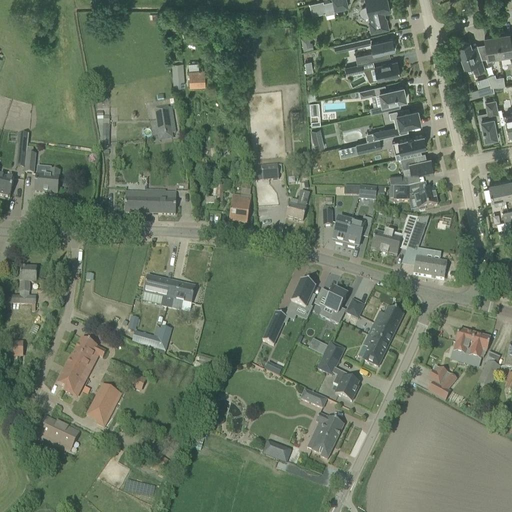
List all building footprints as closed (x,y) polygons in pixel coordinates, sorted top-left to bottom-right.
[(324,12),(325,15),(334,13),(333,11),(347,8),(345,0),(333,0),(334,1),(322,4),(324,12)] [(361,13),(361,14),(361,15),(362,16),(363,16),(363,17),(364,17),(365,17),(366,17),(369,16),(371,23),(369,23),(371,33),(388,30),(385,19),(384,20),(382,14),(390,12),(387,0),(364,0),(366,7),(364,8),(363,8),(363,9),(362,9),(361,10),(361,11),(361,12),(361,13)] [(324,12),(322,4),(322,2),(309,5),(312,16),(325,13),(324,12)] [(496,33),(500,57),(500,59),(501,59),(500,57),(504,56),(505,58),(511,57),(511,55),(511,54),(511,52),(509,33),(504,34),(504,32),(496,33)] [(500,57),(496,33),(488,35),(489,37),(484,38),(487,58),(489,58),(489,60),(496,59),(496,58),(500,57)] [(302,49),(311,48),(309,35),(300,37),(302,49)] [(238,38),(240,50),(250,49),(249,36),(238,38)] [(391,38),(371,43),(373,52),(355,56),(357,64),(356,64),(356,65),(360,64),(390,57),(389,51),(394,50),(393,46),(395,46),(394,41),(392,42),(391,38)] [(353,47),(352,42),(340,44),(341,50),(353,47)] [(485,69),(479,53),(477,46),(471,48),(469,43),(469,42),(467,43),(465,43),(463,43),(461,44),(459,46),(457,46),(457,47),(458,47),(464,66),(464,67),(471,65),(473,73),(485,69)] [(400,75),(397,62),(374,67),(377,81),(385,79),(385,80),(392,79),(392,77),(400,75)] [(184,87),(183,63),(172,63),(173,87),(184,87)] [(356,65),(345,67),(347,75),(362,72),(360,64),(356,65)] [(189,70),(190,87),(205,86),(204,70),(189,70)] [(504,86),(503,76),(496,78),(494,74),(487,77),(490,85),(490,87),(493,87),(504,86)] [(478,89),(480,96),(494,92),(493,87),(490,87),(490,85),(478,89)] [(375,95),(374,87),(358,91),(360,98),(375,95)] [(405,100),(405,97),(406,96),(404,90),(403,90),(403,87),(379,92),(381,102),(377,103),(377,106),(369,108),(370,114),(400,107),(398,101),(405,100)] [(496,124),(500,123),(495,101),(485,103),(488,119),(481,121),(481,122),(479,122),(481,129),(482,128),(485,140),(497,138),(495,127),(496,126),(496,124)] [(318,103),(309,103),(310,115),(319,115),(318,103)] [(154,110),(159,142),(173,140),(168,108),(154,110)] [(420,123),(417,110),(409,111),(408,108),(388,112),(390,119),(393,118),(395,129),(420,123)] [(511,111),(509,112),(510,115),(503,116),(503,115),(502,115),(505,129),(507,128),(508,135),(510,135),(511,137),(511,136),(511,111)] [(393,135),(391,128),(373,132),(374,140),(379,139),(393,135)] [(424,137),(423,135),(397,140),(401,158),(421,154),(420,148),(426,146),(425,144),(426,144),(425,137),(424,137)] [(18,147),(17,159),(26,159),(26,155),(28,138),(18,137),(17,147),(18,147)] [(322,139),(312,141),(314,150),(324,148),(322,139)] [(381,148),(379,139),(374,140),(355,144),(358,154),(381,148)] [(24,174),(33,175),(35,155),(26,155),(26,159),(24,174)] [(415,162),(414,155),(400,158),(402,169),(410,167),(413,179),(434,175),(430,159),(415,162)] [(261,168),(263,183),(279,180),(277,166),(261,168)] [(57,196),(59,173),(50,172),(49,178),(36,177),(34,194),(57,196)] [(0,196),(10,198),(14,180),(0,177),(0,196)] [(400,177),(389,179),(390,187),(402,185),(400,177)] [(511,179),(501,182),(504,198),(511,195),(511,179)] [(504,198),(501,182),(488,184),(492,200),(493,200),(494,205),(505,203),(503,198),(504,198)] [(358,200),(375,202),(376,190),(359,188),(358,200)] [(411,196),(409,188),(406,189),(394,189),(394,202),(415,202),(417,211),(419,211),(420,212),(425,211),(424,210),(437,207),(435,198),(437,197),(435,191),(414,196),(411,196)] [(125,194),(124,215),(175,216),(175,195),(165,194),(165,192),(146,192),(146,194),(125,194)] [(288,209),(286,218),(302,223),(305,213),(307,205),(309,195),(301,193),(296,209),(289,207),(288,209)] [(248,217),(250,203),(250,202),(240,201),(241,198),(232,196),(232,198),(230,214),(228,224),(246,227),(248,217)] [(322,213),(323,227),(331,227),(331,213),(322,213)] [(344,247),(351,223),(347,222),(347,220),(340,219),(340,220),(338,220),(332,241),(335,242),(335,245),(344,247)] [(411,219),(403,241),(409,243),(417,222),(417,220),(411,219)] [(417,222),(409,243),(407,251),(416,254),(426,226),(417,222)] [(358,248),(364,227),(362,226),(362,225),(356,223),(355,224),(351,223),(344,247),(354,250),(354,247),(358,248)] [(375,233),(370,251),(379,253),(379,254),(387,256),(397,258),(402,240),(392,237),(393,235),(385,232),(384,235),(375,233)] [(416,259),(413,275),(444,280),(446,264),(416,259)] [(5,305),(35,306),(35,298),(28,298),(29,286),(35,286),(36,270),(20,270),(19,297),(5,297),(5,305)] [(161,308),(166,309),(166,308),(169,297),(168,297),(171,283),(147,278),(143,295),(153,297),(163,299),(161,308)] [(300,283),(288,311),(294,314),(297,307),(308,312),(315,298),(311,296),(314,289),(315,289),(312,287),(312,286),(304,282),(303,283),(301,282),(300,283)] [(166,308),(166,309),(182,312),(184,304),(191,306),(192,298),(194,289),(171,283),(168,297),(169,297),(166,308)] [(333,290),(323,310),(333,315),(330,322),(338,326),(345,312),(340,310),(347,297),(333,290)] [(351,302),(344,315),(350,318),(357,305),(351,302)] [(363,308),(357,305),(350,318),(357,321),(363,308)] [(394,335),(402,319),(387,311),(383,318),(378,316),(374,325),(394,335)] [(275,314),(262,342),(273,347),(286,318),(275,314)] [(129,317),(125,330),(133,332),(137,320),(129,317)] [(394,335),(374,325),(368,337),(388,347),(394,335)] [(158,339),(155,350),(165,353),(171,331),(161,328),(158,339)] [(459,331),(453,353),(468,357),(468,358),(471,349),(470,349),(474,335),(459,331)] [(132,344),(155,350),(158,339),(135,333),(132,344)] [(471,349),(468,358),(480,361),(480,359),(483,359),(484,357),(485,353),(486,354),(490,339),(474,335),(470,349),(471,349)] [(388,347),(368,337),(363,348),(368,350),(362,361),(378,369),(388,347)] [(81,340),(73,357),(71,356),(57,385),(65,389),(63,392),(72,397),(76,389),(80,392),(87,380),(82,377),(93,355),(102,360),(106,353),(97,349),(97,348),(81,340)] [(3,358),(22,359),(23,343),(3,343),(3,358)] [(324,357),(323,358),(338,365),(344,351),(330,344),(328,349),(324,357)] [(320,345),(316,353),(324,357),(328,349),(320,345)] [(351,404),(358,389),(357,389),(359,385),(349,380),(350,378),(335,371),(338,365),(323,358),(317,370),(331,377),(332,376),(336,378),(332,385),(338,388),(335,396),(351,404)] [(444,361),(443,366),(455,369),(457,364),(444,360),(444,361)] [(487,362),(476,385),(488,391),(499,368),(487,362)] [(440,388),(450,376),(435,368),(428,381),(433,384),(440,388)] [(128,387),(140,393),(146,380),(134,374),(128,387)] [(450,394),(447,392),(456,381),(450,376),(440,388),(433,384),(428,393),(445,402),(450,394)] [(114,391),(105,410),(113,414),(106,427),(114,431),(130,399),(119,393),(114,391)] [(300,401),(322,410),(326,401),(304,392),(300,401)] [(318,425),(322,427),(311,452),(318,456),(318,457),(327,461),(343,427),(319,415),(315,424),(318,425)] [(60,446),(70,451),(79,432),(48,418),(41,434),(61,444),(60,446)] [(262,454),(286,463),(290,452),(266,443),(262,454)]
